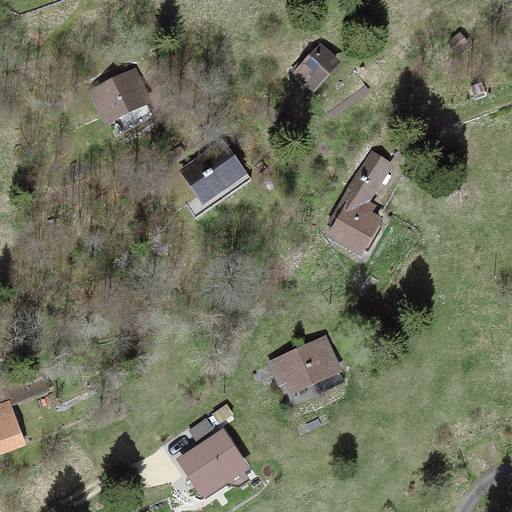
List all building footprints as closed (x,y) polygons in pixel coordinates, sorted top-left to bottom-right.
[(336,63),(321,49),(308,63),(303,59),(292,71),(312,89),(336,63)] [(133,73),(93,92),(107,122),(148,102),(133,73)] [(242,174),(220,143),(183,169),(204,200),(242,174)] [(386,164),(371,154),(350,188),(364,198),(386,164)] [(357,208),(362,201),(354,197),(331,236),(359,253),(378,220),(357,208)] [(325,340),(271,365),(276,375),(283,372),(292,391),(338,370),(325,340)] [(0,397),(0,442),(28,432),(13,392),(50,378),(45,364),(0,380),(0,395),(1,398),(0,397)] [(221,436),(182,461),(207,499),(215,493),(208,482),(230,468),(237,479),(245,473),(221,436)]
